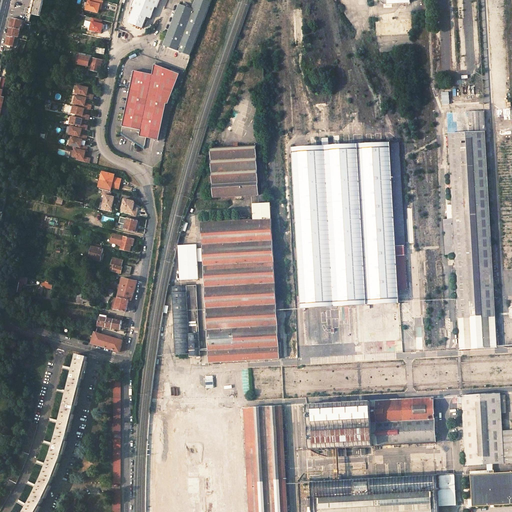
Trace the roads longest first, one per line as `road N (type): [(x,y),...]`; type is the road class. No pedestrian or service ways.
road 1 (residential): [(112,65),(99,140),(139,172),(152,216),(128,360)]
road 2 (residential): [(128,360),(126,511)]
road 3 (residential): [(0,309),(20,329),(128,360)]
